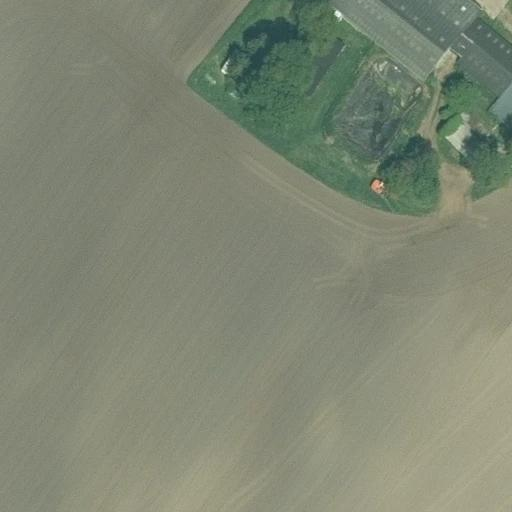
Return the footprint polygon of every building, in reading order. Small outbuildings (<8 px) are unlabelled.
[(314,0),(423,89),(482,17),(460,0),(314,0)] [(511,53),(488,33),(459,68),(502,102),(490,117),(511,134),(511,53)] [(348,52),(329,39),(273,120),(292,133),(348,52)] [(275,74),(259,63),(235,99),(252,110),(275,74)] [(467,113),(458,105),(445,120),(454,128),(442,143),(468,165),(499,127),(473,105),(467,113)]
